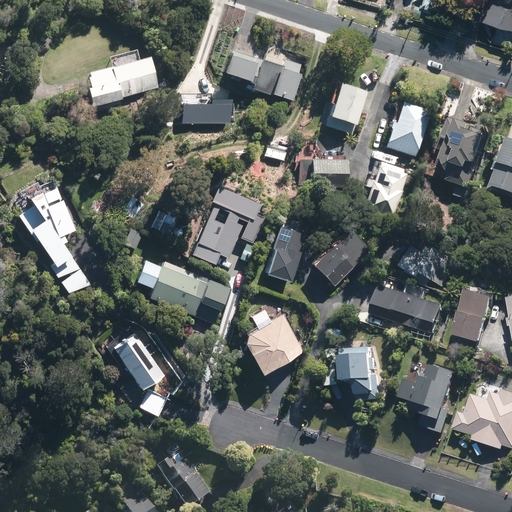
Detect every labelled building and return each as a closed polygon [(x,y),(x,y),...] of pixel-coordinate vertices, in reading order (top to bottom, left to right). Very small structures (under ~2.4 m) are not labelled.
[(418,0),(423,2),(423,0),(428,0),(426,6),(440,10),(443,0),(418,0)] [(511,11),(511,9),(493,3),(487,21),(507,27),(511,11)] [(251,65),(230,58),(226,71),(246,78),(251,65)] [(147,60),(87,75),(94,101),(154,85),(147,60)] [(295,73),(262,62),(254,87),(286,98),(295,73)] [(362,94),(340,87),(327,125),(348,132),(362,94)] [(210,91),(177,91),(177,120),(228,120),(228,111),(230,111),(230,97),(210,98),(210,91)] [(424,111),(401,103),(388,145),(410,152),(424,111)] [(485,132),(453,122),(440,161),(446,177),(468,184),(485,132)] [(511,141),(510,141),(493,189),(511,195),(511,141)] [(343,162),(301,160),(300,182),(342,183),(343,162)] [(378,166),(365,205),(388,213),(401,173),(378,166)] [(216,182),(209,201),(211,202),(190,255),(218,265),(222,254),(231,258),(239,237),(253,242),(264,214),(256,211),(261,199),(216,182)] [(54,190),(20,204),(19,205),(71,288),(72,287),(83,283),(54,238),(53,236),(68,226),(54,190)] [(288,281),(302,236),(281,230),(267,275),(288,281)] [(139,235),(131,231),(126,244),(134,247),(139,235)] [(347,233),(315,265),(331,282),(364,250),(347,233)] [(420,243),(406,266),(418,274),(421,269),(444,285),(456,267),(420,243)] [(213,321),(225,288),(162,264),(150,297),(213,321)] [(441,308),(381,289),(373,313),(433,332),(441,308)] [(492,299),(468,292),(455,337),(479,344),(492,299)] [(278,318),(244,336),(261,369),(295,350),(278,318)] [(132,336),(113,349),(140,386),(159,374),(132,336)] [(368,349),(343,351),(345,377),(359,376),(361,398),(372,397),(368,349)] [(437,428),(454,375),(432,368),(429,377),(420,374),(417,384),(411,382),(406,395),(414,398),(411,407),(426,412),(423,423),(437,428)] [(337,385),(338,372),(326,371),(326,385),(337,385)] [(157,414),(165,398),(147,390),(140,406),(157,414)] [(511,445),(511,399),(493,394),(491,402),(472,396),(467,415),(462,413),(457,429),(511,445)] [(178,454),(157,468),(184,507),(205,493),(178,454)] [(122,502),(129,511),(149,511),(135,493),(122,502)]
